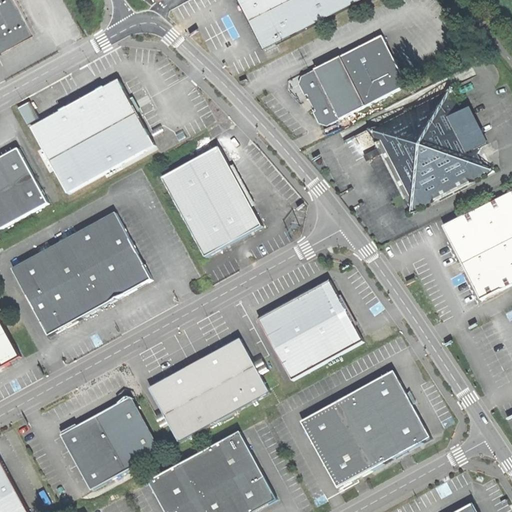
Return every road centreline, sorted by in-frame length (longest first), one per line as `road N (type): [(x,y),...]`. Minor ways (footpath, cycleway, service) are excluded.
road 1 (unclassified): [(345,225),(0,413)]
road 2 (unclassified): [(345,225),(222,82),(142,16)]
road 3 (unclassified): [(492,441),(345,225)]
road 4 (unclassified): [(142,16),(0,97)]
road 5 (unclassified): [(492,441),(359,511)]
